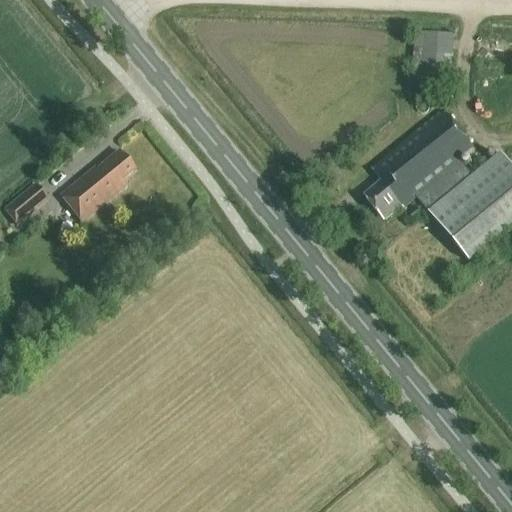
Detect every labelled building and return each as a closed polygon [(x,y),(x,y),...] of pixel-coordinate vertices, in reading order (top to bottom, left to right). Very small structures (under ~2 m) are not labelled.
[(444,38),(416,36),(413,87),(441,89),(444,38)] [(473,180),(460,164),(475,152),(443,113),(371,172),(381,184),(364,198),(384,223),(401,208),(403,210),(416,200),(469,264),(511,228),(511,169),(501,157),(473,180)] [(121,184),(134,172),(119,153),(97,171),(95,169),(60,198),(81,224),(125,189),(121,184)] [(16,227),(47,201),(34,186),(4,212),(16,227)] [(423,217),(416,209),(407,216),(414,224),(423,217)]
